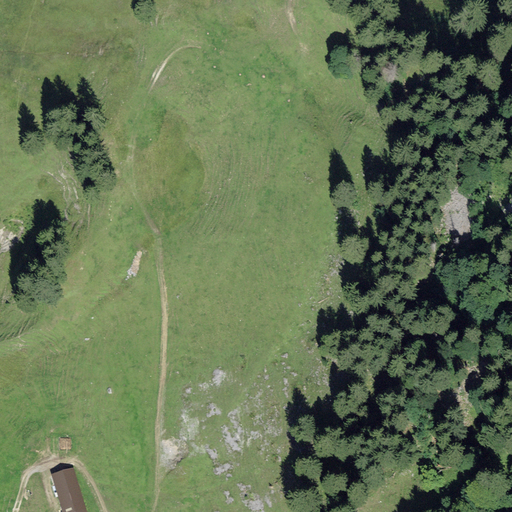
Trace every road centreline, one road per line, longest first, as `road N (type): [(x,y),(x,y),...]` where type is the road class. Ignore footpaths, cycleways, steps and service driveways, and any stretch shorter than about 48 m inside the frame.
road 1 (track): [(151,511),(164,310),(156,235),(130,153),(159,67),(181,45),(232,51),(259,41),(284,18),(288,0)]
road 2 (track): [(15,511),(28,473),(67,461),(81,468),(103,511)]
